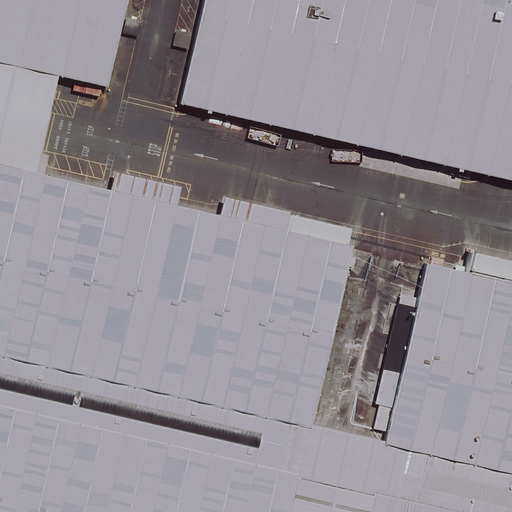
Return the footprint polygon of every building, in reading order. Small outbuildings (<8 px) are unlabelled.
[(102,0),(0,0),(0,58),(86,76),(102,0)] [(511,0),(203,0),(179,107),(511,181),(511,0)] [(0,167),(35,175),(44,131),(55,79),(0,67),(0,167)] [(35,175),(0,167),(0,357),(290,418),(328,235),(35,175)] [(511,284),(417,264),(377,445),(511,474),(511,284)] [(474,511),(0,407),(0,511),(474,511)]
